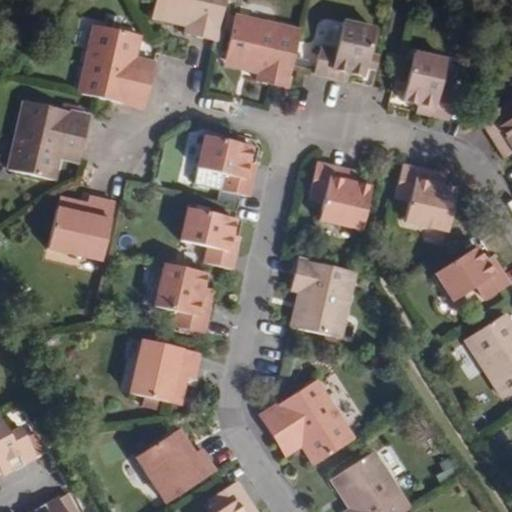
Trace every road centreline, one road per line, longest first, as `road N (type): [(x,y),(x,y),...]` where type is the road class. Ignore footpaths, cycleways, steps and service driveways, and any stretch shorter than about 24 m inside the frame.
road 1 (residential): [(296,511),(234,409),(288,137)]
road 2 (residential): [(288,137),(314,117),(466,154),(511,223)]
road 3 (residential): [(288,137),(169,103),(133,153)]
